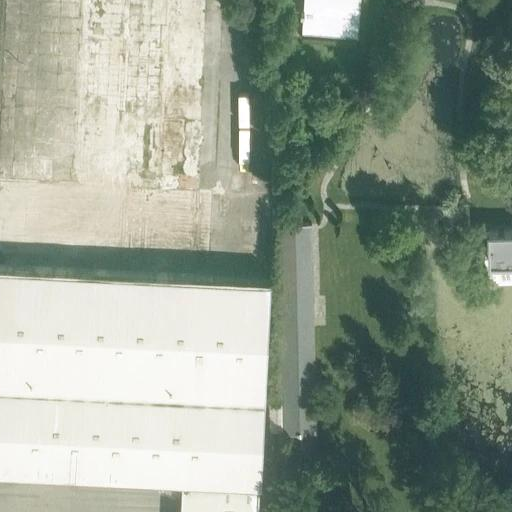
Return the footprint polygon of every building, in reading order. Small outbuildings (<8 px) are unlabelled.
[(83,0),(75,175),(161,180),(161,174),(162,159),(182,160),(184,120),(164,118),(166,87),(202,90),(205,0),(83,0)] [(305,0),(304,28),(356,32),(358,0),(305,0)] [(161,180),(75,175),(75,182),(0,178),(0,467),(183,476),(181,511),(258,511),(260,480),(262,480),(276,191),(273,190),(273,192),(197,188),(198,176),(161,174),(161,180)] [(311,222),(279,223),(284,431),(316,431),(311,222)] [(511,228),(489,229),(489,261),(511,260),(511,228)]
